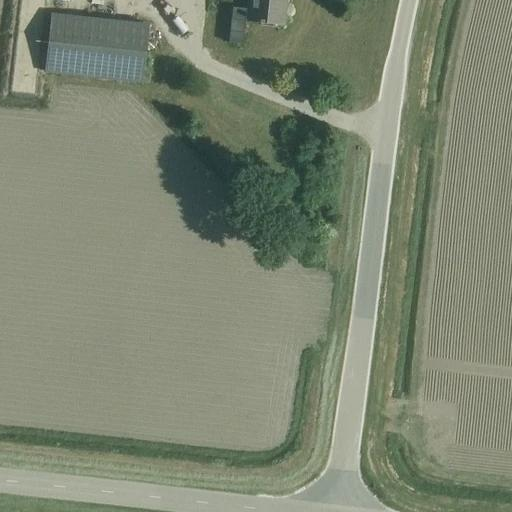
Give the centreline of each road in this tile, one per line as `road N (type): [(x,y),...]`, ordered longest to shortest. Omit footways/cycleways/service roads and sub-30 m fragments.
road 1 (unclassified): [(338,511),(388,112),(411,0)]
road 2 (unclassified): [(272,511),(0,481)]
